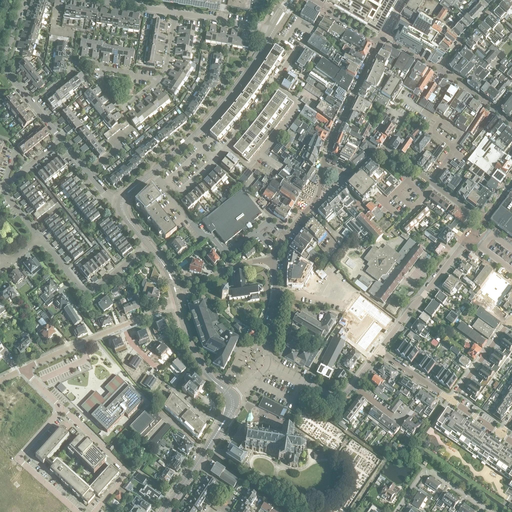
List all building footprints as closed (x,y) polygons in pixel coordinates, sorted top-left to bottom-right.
[(31,1),(30,4),(44,8),(46,3),(38,0),(37,2),(36,2),(35,2),(31,1)] [(262,9),(263,6),(263,0),(190,0),(193,0),(193,1),(200,2),(219,5),(220,0),(227,0),(227,3),(250,7),(250,6),(253,7),(253,5),(260,6),(259,8),(262,9)] [(334,0),(367,19),(366,20),(379,28),(380,26),(395,0),(334,0)] [(445,20),(448,17),(452,13),(449,11),(450,9),(448,8),(451,4),(447,0),(440,0),(439,2),(444,5),(437,14),(445,20)] [(481,9),(485,5),(478,0),(477,1),(475,0),(471,0),(473,1),(475,3),(481,9)] [(511,5),(506,0),(503,4),(510,11),(511,8),(511,5)] [(478,13),(481,9),(475,3),(473,1),(469,5),(478,13)] [(415,8),(406,2),(403,7),(415,14),(417,11),(414,10),(415,8)] [(318,8),(308,3),(300,17),(314,25),(319,15),(319,14),(320,13),(320,12),(320,10),(319,10),(318,9),(318,8)] [(474,17),(478,13),(469,5),(468,3),(466,5),(470,9),(468,11),(474,17)] [(34,11),(44,14),(46,9),(44,8),(30,4),(30,6),(34,8),(33,8),(35,9),(34,11)] [(507,15),(508,16),(511,20),(511,15),(511,14),(511,11),(510,11),(503,4),(500,7),(508,15),(507,15)] [(70,19),(72,6),(69,6),(68,8),(66,8),(65,16),(64,16),(64,18),(70,19)] [(96,23),(102,24),(104,8),(101,7),(100,15),(98,14),(97,21),(96,23)] [(412,18),(415,14),(403,7),(400,12),(402,14),(404,15),(405,14),(410,17),(412,18)] [(460,11),(470,21),(474,17),(467,10),(465,12),(461,9),(458,7),(457,8),(460,11)] [(507,15),(499,8),(494,13),(501,20),(502,19),(503,20),(504,18),(505,19),(508,16),(507,15)] [(401,14),(393,29),(396,31),(394,34),(415,48),(416,47),(431,57),(436,49),(439,44),(432,40),(436,34),(438,32),(438,31),(427,22),(430,17),(421,10),(420,10),(413,22),(401,14)] [(44,14),(34,11),(34,13),(32,12),(28,11),(27,14),(42,19),(44,14)] [(117,28),(123,29),(125,11),(122,11),(121,18),(119,18),(118,26),(117,26),(117,28)] [(470,21),(460,11),(457,13),(461,16),(459,18),(466,25),(470,21)] [(136,13),(133,12),(132,20),(130,20),(128,30),(134,31),(136,13)] [(33,21),(41,24),(43,19),(42,19),(27,14),(26,17),(30,18),(32,19),(31,21),(33,22),(33,21)] [(492,16),(488,20),(502,33),(503,31),(498,26),(500,24),(492,16)] [(329,35),(336,25),(324,18),(318,28),(329,35)] [(443,32),(444,32),(454,39),(457,35),(447,27),(446,29),(443,27),(442,27),(439,25),(441,21),(438,20),(436,19),(435,22),(434,22),(431,25),(440,31),(440,30),(443,32)] [(455,23),(453,21),(451,19),(450,20),(451,21),(462,30),(465,26),(458,19),(455,23)] [(152,20),(151,26),(168,29),(168,26),(161,24),(162,22),(152,20)] [(502,33),(488,20),(485,24),(493,31),(495,29),(500,35),(503,37),(504,35),(502,33)] [(25,25),(39,30),(39,29),(41,30),(43,25),(41,24),(33,21),(33,22),(33,24),(26,22),(25,25)] [(451,27),(459,33),(462,30),(451,21),(450,22),(451,23),(450,25),(452,26),(451,27)] [(484,24),(480,28),(491,38),(493,36),(491,34),(490,31),(490,30),(484,24)] [(39,30),(25,25),(24,28),(30,30),(30,32),(38,35),(38,34),(39,30)] [(336,25),(329,35),(340,42),(347,31),(336,25)] [(205,41),(211,42),(214,27),(211,26),(209,34),(207,33),(205,41)] [(480,28),(477,31),(486,40),(488,37),(492,41),(491,42),(495,45),(499,42),(500,43),(502,41),(498,37),(496,39),(494,37),(493,36),(491,38),(480,28)] [(227,45),(232,46),(235,30),(232,30),(231,37),(228,37),(227,45)] [(149,31),(148,36),(166,39),(166,36),(159,35),(160,33),(149,31)] [(360,50),(365,41),(347,31),(340,42),(350,49),(352,46),(360,50)] [(21,35),(36,40),(37,40),(39,35),(38,34),(38,35),(30,32),(29,34),(22,32),(21,35)] [(476,32),(473,36),(484,46),(486,45),(481,40),(483,38),(476,32)] [(442,39),(449,44),(453,40),(446,34),(442,39)] [(36,40),(21,35),(20,38),(27,40),(26,42),(34,45),(36,40)] [(318,39),(314,35),(313,35),(307,44),(326,57),(330,51),(332,47),(324,42),(318,39)] [(486,48),(484,46),(473,36),(473,37),(470,40),(476,45),(478,43),(483,48),(484,49),(486,48)] [(58,37),(57,43),(58,43),(57,48),(65,49),(66,47),(68,47),(69,45),(66,44),(63,44),(60,43),(61,37),(58,37)] [(449,44),(442,39),(439,43),(446,49),(449,44)] [(473,48),(474,47),(475,49),(478,51),(479,49),(469,40),(465,45),(471,51),(472,49),(473,48)] [(102,52),(103,45),(103,44),(103,41),(98,41),(97,43),(98,43),(95,59),(98,59),(100,51),(102,52)] [(365,41),(360,50),(367,54),(371,46),(371,45),(365,41)] [(34,45),(26,42),(26,44),(19,42),(18,45),(33,50),(34,45)] [(146,47),(149,48),(149,47),(164,50),(165,47),(158,46),(158,43),(147,42),(146,47)] [(431,57),(430,57),(435,60),(438,59),(444,51),(445,49),(439,44),(436,49),(431,57)] [(27,54),(30,55),(33,55),(34,50),(33,50),(18,45),(17,48),(24,50),(22,55),(22,57),(27,56),(27,54)] [(392,51),(392,49),(384,45),(381,51),(381,52),(390,56),(392,51)] [(362,64),(367,54),(360,50),(358,52),(353,49),(352,51),(345,46),(342,50),(347,53),(345,55),(362,64)] [(272,52),(283,59),(286,54),(275,47),(272,52)] [(453,71),(468,52),(463,47),(448,67),(453,71)] [(305,48),(302,54),(294,65),(298,68),(297,70),(301,72),(302,70),(304,72),(311,60),(313,60),(312,61),(316,66),(312,71),(326,79),(327,78),(347,92),(353,81),(328,63),(321,58),(318,57),(315,54),(305,48)] [(484,61),(486,63),(488,65),(497,57),(497,56),(501,53),(496,48),(495,49),(492,53),(488,57),(484,61)] [(391,57),(391,56),(393,50),(392,49),(392,51),(390,56),(381,52),(381,51),(377,57),(387,62),(390,57),(391,57)] [(487,56),(479,49),(478,51),(475,54),(483,61),(487,56)] [(391,57),(393,58),(397,60),(398,60),(398,59),(401,54),(393,50),(391,56),(391,57)] [(129,51),(127,66),(130,66),(131,59),(134,59),(135,51),(129,51)] [(354,79),(357,73),(359,69),(352,65),(347,63),(334,54),(330,51),(326,57),(330,60),(334,63),(343,71),(347,74),(354,79)] [(148,52),(148,53),(146,52),(145,57),(162,60),(163,57),(156,56),(156,54),(148,52)] [(176,52),(175,55),(183,56),(182,58),(186,59),(186,61),(189,62),(189,60),(190,60),(191,55),(176,52)] [(280,64),(283,59),(272,52),(269,57),(280,64)] [(468,52),(453,71),(460,75),(476,58),(468,52)] [(502,52),(501,53),(497,56),(502,61),(504,58),(507,56),(502,52)] [(396,72),(393,76),(398,79),(400,78),(411,59),(401,54),(398,60),(395,66),(393,70),(396,72)] [(359,69),(362,64),(345,55),(343,58),(353,64),(352,65),(359,69)] [(280,64),(269,57),(265,61),(277,69),(280,64)] [(386,72),(390,74),(394,67),(388,64),(389,64),(387,62),(377,57),(376,57),(374,62),(387,69),(386,72)] [(477,57),(473,61),(460,75),(469,82),(481,68),(484,71),(485,70),(488,66),(488,65),(486,63),(477,57)] [(398,60),(397,60),(393,58),(393,59),(390,65),(392,66),(393,65),(395,66),(398,60)] [(500,64),(502,66),(504,68),(509,62),(504,58),(500,64)] [(26,59),(25,60),(19,66),(20,67),(19,69),(21,71),(30,64),(26,59)] [(415,62),(411,59),(400,78),(403,80),(415,62)] [(178,61),(176,64),(189,72),(192,68),(188,65),(185,63),(184,65),(178,61)] [(274,73),(277,69),(265,61),(262,66),(274,73)] [(371,68),(364,83),(390,100),(393,103),(402,88),(400,86),(401,84),(392,78),(393,76),(386,72),(387,69),(374,62),(371,68)] [(25,74),(32,69),(34,67),(31,63),(30,64),(21,71),(23,74),(24,72),(25,74)] [(423,78),(428,70),(417,63),(411,72),(413,73),(409,79),(407,77),(407,78),(402,85),(414,92),(416,89),(423,78)] [(66,66),(65,66),(54,64),(53,70),(54,70),(53,72),(60,73),(60,71),(62,71),(63,68),(66,69),(66,66)] [(181,70),(179,72),(186,77),(189,72),(176,64),(174,66),(181,70)] [(262,66),(259,71),(270,78),(274,73),(262,66)] [(511,73),(508,71),(507,70),(504,68),(502,66),(499,70),(504,74),(505,72),(506,73),(508,74),(507,76),(511,80),(511,73)] [(482,82),(483,82),(490,73),(485,70),(484,71),(481,68),(469,82),(468,83),(468,85),(474,90),(475,89),(476,88),(479,85),(480,85),(482,82)] [(32,69),(25,74),(27,76),(25,77),(27,79),(36,73),(32,69)] [(172,70),(170,73),(183,81),(186,77),(179,72),(178,74),(172,70)] [(416,89),(421,91),(422,92),(424,89),(434,74),(428,70),(416,89)] [(259,71),(256,76),(267,83),(270,78),(259,71)] [(326,79),(312,71),(306,72),(307,76),(308,76),(309,77),(305,82),(307,84),(309,85),(312,87),(314,89),(317,90),(319,92),(323,95),(324,94),(341,106),(344,100),(343,99),(346,94),(332,85),(333,84),(326,79)] [(36,73),(27,79),(29,82),(31,81),(32,82),(39,77),(36,73)] [(77,73),(74,75),(81,83),(85,80),(80,73),(78,75),(77,73)] [(175,79),(174,82),(180,86),(183,81),(170,73),(168,75),(175,79)] [(288,78),(287,80),(295,86),(298,81),(296,80),(298,78),(290,73),(287,77),(288,78)] [(74,78),(71,80),(77,87),(81,83),(74,75),(72,77),(74,78)] [(209,76),(209,77),(207,83),(207,84),(213,88),(216,83),(218,84),(219,78),(210,77),(209,76)] [(267,83),(256,76),(253,80),(264,88),(267,83)] [(485,96),(490,100),(496,93),(505,82),(506,80),(501,76),(499,79),(485,96)] [(39,77),(32,82),(34,84),(32,85),(34,88),(42,81),(39,77)] [(480,92),(485,96),(499,79),(497,78),(494,82),(493,81),(490,85),(487,83),(486,84),(485,83),(485,84),(483,82),(482,82),(480,85),(479,85),(476,88),(475,89),(474,90),(479,94),(480,92)] [(166,79),(164,82),(177,90),(180,86),(174,82),(172,83),(166,79)] [(511,83),(507,79),(506,80),(505,82),(496,93),(490,100),(494,103),(496,103),(511,83)] [(68,80),(66,82),(73,90),(74,91),(78,88),(77,87),(71,80),(69,82),(68,80)] [(260,93),(264,88),(253,80),(249,85),(260,93)] [(284,82),(281,86),(289,91),(290,89),(292,90),(295,86),(287,80),(285,83),(284,82)] [(440,86),(442,88),(441,90),(442,90),(441,91),(443,93),(445,89),(448,91),(451,85),(444,80),(440,86)] [(46,86),(42,81),(34,88),(36,90),(38,89),(39,91),(46,86)] [(69,93),(73,90),(74,91),(73,90),(66,82),(64,84),(65,85),(63,87),(68,94),(69,93)] [(174,95),(177,90),(164,82),(162,84),(169,88),(168,91),(174,95)] [(205,83),(201,89),(208,94),(211,89),(212,90),(213,88),(207,84),(205,83)] [(384,109),(390,100),(364,83),(358,95),(365,99),(369,101),(368,102),(369,102),(368,103),(373,105),(374,103),(384,109)] [(437,93),(439,92),(440,90),(440,89),(438,88),(438,87),(432,83),(427,91),(422,99),(427,102),(428,100),(432,103),(436,96),(434,95),(436,92),(437,93)] [(257,97),(260,93),(249,85),(246,89),(257,97)] [(440,107),(446,107),(449,102),(450,101),(451,101),(458,90),(452,86),(445,98),(443,101),(439,106),(440,107)] [(70,94),(69,93),(68,94),(63,87),(61,89),(60,87),(58,88),(64,97),(65,97),(65,98),(70,94)] [(84,95),(87,99),(100,89),(98,87),(92,92),(90,90),(84,95)] [(61,101),(65,98),(65,97),(64,97),(58,88),(55,90),(57,92),(54,94),(55,95),(60,100),(61,101)] [(205,98),(208,94),(201,89),(199,88),(196,92),(198,93),(205,98)] [(87,99),(91,104),(97,99),(95,97),(102,92),(100,89),(87,99)] [(158,89),(156,91),(166,104),(170,100),(165,94),(163,95),(158,89)] [(257,97),(246,89),(243,94),(253,102),(257,97)] [(427,91),(424,89),(422,92),(415,103),(419,105),(422,99),(427,91)] [(158,99),(156,101),(161,107),(166,104),(156,91),(153,93),(158,99)] [(447,109),(442,116),(443,117),(448,120),(466,94),(461,91),(454,100),(454,101),(448,109),(447,109)] [(57,105),(61,101),(61,102),(62,102),(61,101),(60,100),(55,95),(53,96),(52,95),(50,92),(48,94),(57,105)] [(278,92),(274,97),(284,103),(286,100),(289,102),(287,106),(290,108),(294,103),(278,92)] [(198,93),(195,98),(202,103),(205,98),(198,93)] [(1,100),(3,102),(3,103),(6,107),(19,97),(17,94),(12,98),(11,96),(6,100),(4,97),(1,100)] [(47,105),(52,111),(53,113),(55,112),(53,110),(58,107),(57,105),(48,94),(46,96),(48,98),(49,100),(47,102),(49,104),(47,105)] [(250,107),(253,102),(243,94),(239,99),(250,107)] [(473,99),(466,94),(448,120),(454,125),(464,112),(463,111),(464,110),(473,99)] [(91,104),(94,108),(107,98),(105,96),(99,101),(97,99),(91,104)] [(150,96),(147,98),(157,110),(159,110),(160,109),(161,107),(156,101),(154,102),(150,96)] [(19,97),(6,107),(10,111),(18,105),(16,103),(21,99),(19,97)] [(274,97),(271,101),(280,108),(282,105),(285,108),(283,111),(287,113),(290,108),(287,106),(284,103),(274,97)] [(341,106),(328,97),(324,102),(334,108),(339,112),(341,106)] [(108,100),(107,98),(94,108),(98,112),(104,107),(102,105),(108,100)] [(150,106),(148,107),(153,114),(157,110),(147,98),(145,100),(150,106)] [(195,98),(192,103),(199,107),(202,103),(195,98)] [(366,119),(373,108),(356,98),(349,112),(355,115),(355,114),(360,116),(360,115),(366,119)] [(509,117),(510,118),(511,117),(511,116),(511,98),(503,110),(503,112),(506,115),(509,117)] [(236,103),(246,111),(250,107),(239,99),(236,103)] [(427,102),(422,99),(419,105),(425,109),(428,102),(427,102)] [(271,101),(267,106),(276,113),(279,110),(282,112),(280,116),(283,118),(287,113),(283,111),(280,109),(280,108),(271,101)] [(454,126),(464,132),(465,133),(476,115),(481,107),(473,101),(464,112),(470,117),(464,126),(457,121),(454,126)] [(18,105),(10,111),(13,115),(25,105),(23,103),(19,106),(18,105)] [(141,103),(139,105),(149,117),(153,114),(148,107),(146,109),(141,103)] [(192,103),(189,107),(196,112),(199,107),(192,103)] [(232,107),(243,116),(246,111),(236,103),(232,107)] [(334,108),(333,110),(332,111),(321,103),(319,106),(316,111),(322,116),(323,114),(324,115),(322,117),(333,124),(338,113),(339,112),(334,108)] [(105,109),(104,107),(98,112),(101,116),(113,106),(112,104),(105,109)] [(25,105),(13,115),(16,120),(25,113),(23,111),(28,108),(25,105)] [(141,113),(139,114),(144,121),(149,117),(139,105),(136,107),(141,113)] [(115,109),(113,106),(101,116),(104,121),(111,116),(109,114),(115,109)] [(267,106),(263,111),(273,118),(275,115),(278,117),(276,121),(279,123),(283,118),(280,116),(276,114),(276,113),(267,106)] [(318,114),(306,106),(299,115),(305,119),(310,122),(313,124),(314,124),(317,120),(315,118),(318,114)] [(436,112),(442,116),(447,109),(445,108),(446,107),(440,107),(439,106),(438,108),(437,108),(436,112)] [(185,113),(184,114),(189,119),(192,117),(193,116),(196,112),(189,107),(186,112),(185,113)] [(232,107),(228,112),(239,120),(243,116),(232,107)] [(63,120),(71,113),(68,109),(61,114),(63,116),(61,118),(63,120)] [(484,109),(480,115),(485,118),(486,119),(490,114),(484,109)] [(140,124),(144,121),(139,114),(137,116),(133,110),(130,111),(140,124)] [(25,113),(16,120),(20,124),(32,114),(30,111),(26,115),(25,113)] [(140,124),(130,111),(128,114),(133,120),(131,121),(137,129),(142,126),(140,124)] [(263,111),(260,116),(269,123),(271,120),(275,122),(272,125),(275,128),(279,123),(276,121),(273,118),(263,111)] [(106,126),(108,125),(120,115),(118,112),(112,117),(111,116),(104,121),(105,121),(103,122),(106,126)] [(228,112),(225,116),(235,125),(239,120),(228,112)] [(75,117),(71,113),(63,120),(65,122),(66,121),(68,123),(75,117)] [(352,122),(355,124),(360,116),(355,114),(355,115),(350,113),(345,122),(350,124),(352,122)] [(32,114),(20,124),(23,128),(31,121),(30,120),(34,116),(32,114)] [(322,117),(318,114),(315,118),(317,120),(325,125),(325,126),(326,127),(325,129),(329,132),(333,124),(322,117)] [(108,125),(111,129),(113,128),(115,126),(117,124),(118,124),(116,122),(122,117),(120,115),(108,125)] [(182,116),(177,119),(183,126),(187,122),(186,121),(188,120),(183,115),(182,116)] [(293,124),(299,128),(299,129),(306,133),(322,144),(327,134),(317,127),(316,128),(314,127),(313,128),(303,121),(305,119),(299,115),(293,124)] [(365,121),(365,120),(366,119),(360,115),(360,116),(355,124),(361,127),(365,121)] [(480,115),(476,121),(481,124),(485,118),(480,115)] [(235,125),(225,116),(221,121),(231,129),(235,125)] [(260,116),(256,121),(265,128),(268,125),(271,127),(268,130),(272,133),(275,128),(272,125),(269,123),(260,116)] [(485,137),(491,142),(503,125),(500,122),(492,116),(492,117),(488,122),(487,121),(482,130),(472,145),(473,146),(469,152),(472,154),(476,148),(477,149),(485,137)] [(68,126),(70,128),(78,122),(75,117),(68,123),(70,125),(68,126)] [(392,123),(389,122),(390,120),(386,117),(383,122),(387,125),(386,126),(387,126),(382,135),(387,138),(389,134),(391,134),(392,132),(391,131),(392,129),(393,129),(394,128),(393,128),(395,125),(392,123)] [(177,119),(173,122),(178,129),(183,126),(177,119)] [(231,129),(221,121),(217,125),(227,134),(231,129)] [(268,138),(272,133),(268,130),(265,128),(256,121),(252,125),(262,133),(264,130),(267,132),(265,135),(268,138)] [(477,130),(481,124),(476,121),(472,127),(477,130)] [(73,129),(75,131),(79,128),(81,130),(84,128),(78,122),(70,128),(71,131),(73,129)] [(168,125),(169,126),(174,132),(178,129),(173,122),(173,123),(172,122),(168,125)] [(367,124),(362,132),(360,135),(360,136),(364,139),(373,128),(367,124)] [(170,136),(174,132),(169,126),(168,125),(164,128),(165,129),(170,136)] [(217,125),(213,129),(224,138),(227,134),(217,125)] [(264,143),(268,138),(265,135),(261,133),(262,133),(252,125),(249,130),(258,138),(260,134),(263,137),(261,140),(264,143)] [(351,130),(343,125),(338,134),(339,135),(348,139),(350,135),(345,133),(346,133),(349,134),(349,132),(351,130)] [(503,125),(491,142),(495,145),(508,129),(503,125)] [(43,126),(38,130),(48,143),(51,140),(48,136),(49,135),(43,126)] [(78,136),(80,139),(88,132),(89,132),(89,131),(86,127),(85,127),(84,128),(81,130),(79,128),(75,131),(77,134),(78,133),(80,135),(78,136)] [(360,136),(360,135),(362,132),(353,127),(351,130),(360,135),(359,136),(360,136)] [(477,130),(472,127),(468,133),(470,134),(473,136),(477,130)] [(166,139),(170,136),(165,129),(164,128),(163,128),(161,129),(162,131),(160,133),(166,139)] [(420,131),(417,128),(411,135),(414,138),(420,131)] [(38,129),(33,133),(34,133),(41,142),(42,140),(46,145),(48,143),(38,130),(38,129)] [(224,138),(213,129),(209,133),(210,134),(219,143),(224,138)] [(320,149),(322,144),(305,134),(306,133),(299,129),(297,133),(303,137),(301,142),(310,146),(309,148),(312,149),(312,148),(317,151),(318,150),(319,149),(320,149)] [(511,144),(511,133),(508,129),(495,145),(505,153),(511,144)] [(260,147),(264,143),(261,140),(258,138),(249,130),(245,135),(254,142),(257,139),(259,142),(257,145),(260,147)] [(161,143),(166,139),(160,133),(159,131),(157,133),(158,134),(156,136),(161,143)] [(369,143),(378,148),(379,146),(381,147),(386,139),(382,136),(375,131),(374,134),(375,135),(372,140),(370,139),(369,140),(371,140),(369,143)] [(388,146),(395,151),(400,145),(401,146),(404,142),(401,140),(403,136),(399,133),(401,132),(399,131),(396,136),(388,146)] [(83,139),(85,141),(92,136),(89,132),(88,132),(80,139),(82,141),(83,139)] [(411,145),(413,146),(412,148),(420,154),(431,140),(423,133),(423,134),(421,132),(417,136),(419,138),(417,141),(414,139),(415,139),(414,139),(410,142),(412,144),(411,145)] [(30,137),(40,149),(43,147),(39,143),(41,142),(34,133),(30,137)] [(470,134),(468,133),(460,145),(462,147),(470,134)] [(260,147),(257,145),(254,142),(245,135),(241,139),(250,147),(252,144),(255,146),(253,149),(256,152),(260,147)] [(339,135),(335,145),(340,147),(341,145),(341,146),(342,144),(344,145),(345,146),(348,139),(339,135)] [(85,145),(87,147),(95,140),(92,136),(85,141),(87,143),(85,145)] [(404,155),(411,145),(412,144),(410,142),(414,139),(410,136),(406,141),(407,142),(399,153),(404,155)] [(26,140),(32,148),(34,147),(38,151),(40,149),(30,137),(26,140)] [(501,185),(504,182),(506,179),(494,170),(498,165),(499,166),(503,160),(505,162),(509,157),(505,153),(495,145),(491,142),(485,137),(477,149),(474,153),(473,154),(472,156),(467,162),(473,166),(480,171),(485,175),(491,179),(501,186),(501,185)] [(152,139),(148,142),(153,149),(157,145),(152,139)] [(241,139),(237,144),(246,152),(249,149),(251,151),(249,154),(252,157),(256,152),(253,149),(250,147),(241,139)] [(284,139),(280,144),(285,148),(289,143),(288,142),(286,141),(287,140),(285,140),(284,139)] [(22,144),(32,156),(34,154),(31,150),(32,148),(26,140),(22,144)] [(90,148),(92,150),(99,144),(95,140),(87,147),(89,149),(90,148)] [(377,150),(367,141),(366,140),(364,140),(362,144),(360,148),(359,148),(364,152),(367,148),(372,152),(371,153),(372,154),(373,153),(373,154),(377,150)] [(339,158),(344,160),(346,156),(347,156),(355,141),(353,141),(351,143),(348,142),(343,152),(342,151),(339,158)] [(357,142),(355,141),(347,156),(346,156),(344,160),(348,162),(355,155),(355,154),(358,147),(355,145),(357,142)] [(148,142),(144,146),(149,152),(153,149),(148,142)] [(32,156),(22,144),(17,147),(24,155),(26,154),(29,158),(32,156)] [(92,153),(93,155),(102,148),(99,144),(92,150),(94,152),(92,153)] [(237,144),(233,148),(233,149),(242,156),(245,153),(247,156),(245,159),(248,162),(252,157),(249,154),(246,152),(237,144)] [(338,157),(342,149),(344,145),(342,144),(341,146),(341,145),(340,147),(335,145),(331,154),(330,157),(337,160),(338,157)] [(145,156),(149,152),(144,146),(143,145),(139,148),(139,149),(140,149),(145,156)] [(301,152),(305,154),(315,160),(316,161),(318,154),(317,154),(317,151),(312,148),(312,149),(309,148),(305,145),(301,152)] [(106,153),(102,148),(93,155),(95,158),(97,156),(99,158),(106,153)] [(355,155),(348,162),(355,167),(366,157),(363,153),(364,152),(359,148),(357,151),(358,153),(360,152),(362,153),(357,157),(355,155)] [(135,153),(137,155),(140,159),(145,156),(140,149),(139,149),(135,153)] [(299,158),(302,160),(304,161),(313,166),(313,165),(314,166),(315,164),(314,163),(315,160),(305,154),(301,152),(301,153),(302,153),(299,158)] [(426,153),(417,165),(426,172),(427,171),(428,172),(437,160),(436,160),(432,156),(430,155),(426,153)] [(240,162),(229,154),(225,159),(235,168),(240,162)] [(141,164),(142,166),(143,167),(145,165),(140,159),(137,155),(132,158),(133,159),(139,166),(141,164)] [(300,169),(296,166),(294,165),(293,165),(290,163),(293,158),(289,155),(283,164),(285,164),(292,170),(294,171),(308,180),(309,181),(314,171),(311,169),(313,166),(304,161),(303,164),(300,169)] [(57,160),(64,169),(68,166),(61,157),(57,160)] [(137,167),(139,166),(133,159),(132,158),(128,162),(129,163),(129,162),(136,171),(138,169),(137,167)] [(230,173),(235,168),(225,159),(220,165),(230,173)] [(64,169),(57,160),(53,163),(60,172),(64,169)] [(494,170),(506,179),(504,176),(505,176),(508,172),(511,167),(505,162),(503,160),(499,166),(498,165),(494,170)] [(124,165),(124,166),(125,166),(130,173),(132,171),(134,173),(136,171),(129,162),(129,163),(125,166),(124,165)] [(50,166),(56,175),(60,172),(53,163),(50,166)] [(370,163),(361,172),(369,180),(372,182),(373,184),(382,192),(383,194),(387,197),(395,189),(400,184),(396,181),(391,176),(386,181),(391,186),(385,192),(371,178),(376,173),(380,177),(383,174),(379,170),(378,171),(370,163)] [(128,174),(130,173),(125,166),(124,166),(124,165),(119,169),(120,169),(127,178),(130,176),(128,174)] [(46,169),(53,178),(56,175),(50,166),(46,169)] [(480,171),(473,166),(468,173),(475,178),(471,183),(471,184),(476,188),(479,184),(481,182),(480,181),(482,178),(485,175),(480,171)] [(222,182),(223,184),(228,178),(217,168),(212,173),(222,182)] [(42,172),(49,181),(53,178),(46,169),(42,172)] [(124,178),(125,180),(126,180),(128,179),(127,178),(120,169),(119,169),(115,172),(116,173),(122,179),(124,178)] [(248,169),(243,175),(248,179),(253,174),(248,169)] [(265,176),(256,170),(254,173),(263,180),(265,176)] [(302,192),(305,186),(293,177),(289,174),(283,170),(281,173),(278,177),(292,187),(293,186),(302,192)] [(305,186),(308,180),(294,171),(292,170),(289,174),(293,177),(305,186)] [(448,176),(449,175),(444,170),(437,180),(442,184),(448,176)] [(38,175),(45,184),(49,181),(42,172),(38,175)] [(369,180),(361,172),(358,175),(357,175),(355,177),(355,176),(354,177),(345,186),(344,187),(361,203),(371,193),(371,192),(375,188),(372,185),(373,184),(372,182),(369,180)] [(112,175),(111,175),(112,176),(120,185),(122,184),(120,181),(122,179),(116,173),(112,176),(112,175)] [(212,173),(207,178),(217,187),(222,182),(212,173)] [(448,176),(442,184),(447,188),(455,178),(450,174),(449,175),(448,176)] [(112,176),(111,175),(105,180),(108,185),(111,183),(113,186),(115,184),(117,187),(120,185),(112,176)] [(244,185),(248,179),(243,175),(238,180),(244,185)] [(501,186),(491,179),(485,175),(482,178),(498,190),(501,186)] [(276,176),(272,181),(298,199),(301,193),(292,187),(276,176)] [(259,192),(263,195),(269,187),(273,190),(277,193),(294,205),(298,199),(272,181),(266,177),(261,183),(264,185),(259,192)] [(455,177),(447,188),(453,193),(461,182),(455,177)] [(212,192),(217,187),(207,178),(202,183),(212,192)] [(486,189),(487,188),(495,194),(498,190),(482,178),(480,181),(481,182),(479,184),(485,189),(486,189)] [(72,183),(71,181),(72,181),(70,179),(60,187),(63,190),(64,190),(72,183)] [(262,181),(259,179),(254,185),(260,189),(263,185),(260,183),(262,181)] [(467,180),(456,195),(465,202),(472,193),(476,188),(471,184),(471,183),(467,180)] [(22,193),(30,187),(27,182),(19,189),(22,193)] [(76,187),(72,183),(64,190),(67,194),(76,187)] [(201,184),(196,189),(203,196),(208,191),(201,184)] [(486,195),(489,192),(486,189),(485,189),(479,184),(476,188),(472,193),(465,202),(475,210),(477,210),(481,205),(479,203),(484,196),(485,197),(486,195)] [(177,230),(171,224),(160,209),(159,210),(155,205),(162,199),(151,186),(152,188),(147,193),(146,192),(135,201),(165,239),(177,230)] [(30,187),(22,193),(25,197),(33,190),(30,187)] [(67,194),(70,198),(79,191),(76,187),(67,194)] [(262,196),(266,199),(273,190),(269,187),(263,195),(262,196)] [(355,201),(343,188),(338,193),(344,198),(350,206),(351,205),(355,201)] [(196,189),(191,193),(198,201),(203,196),(196,189)] [(262,214),(246,194),(242,189),(202,221),(211,234),(215,231),(225,244),(242,230),(245,233),(256,224),(254,221),(262,214)] [(33,190),(25,197),(28,201),(36,194),(33,190)] [(272,199),(273,198),(277,193),(273,190),(266,199),(270,202),(272,199)] [(70,198),(73,201),(82,194),(79,191),(70,198)] [(481,205),(477,210),(479,212),(481,211),(493,195),(489,192),(486,195),(485,197),(484,196),(479,203),(481,205)] [(191,193),(186,198),(193,205),(198,201),(191,193)] [(274,205),(277,207),(279,204),(286,209),(287,208),(291,210),(294,205),(277,193),(273,198),(275,200),(272,204),(274,205)] [(350,206),(344,198),(338,193),(334,197),(341,205),(344,208),(352,217),(354,219),(355,220),(360,216),(359,215),(355,211),(355,210),(351,205),(350,206)] [(434,203),(439,196),(434,193),(429,199),(434,203)] [(36,194),(28,201),(31,205),(39,198),(36,194)] [(73,201),(76,205),(85,198),(82,194),(73,201)] [(439,196),(434,203),(438,206),(443,199),(439,196)] [(343,214),(340,211),(344,208),(341,205),(334,197),(326,204),(332,211),(337,216),(338,218),(343,214)] [(39,198),(31,205),(34,208),(42,202),(42,201),(39,198)] [(76,205),(79,209),(88,202),(85,198),(76,205)] [(186,198),(181,202),(188,210),(193,205),(186,198)] [(511,200),(509,198),(491,221),(511,237),(511,200)] [(443,199),(438,206),(442,209),(447,202),(443,199)] [(45,206),(47,204),(44,200),(42,201),(42,202),(34,208),(37,212),(38,211),(40,210),(42,208),(45,206)] [(79,209),(82,213),(91,206),(88,202),(79,209)] [(364,237),(368,234),(376,242),(383,235),(377,229),(376,229),(370,222),(374,218),(377,221),(384,214),(377,208),(371,202),(369,204),(367,207),(366,207),(370,212),(365,217),(362,214),(360,216),(355,220),(354,219),(352,217),(344,224),(346,226),(345,226),(356,237),(360,233),(364,237)] [(447,202),(442,209),(446,212),(451,205),(447,202)] [(279,209),(278,210),(279,211),(288,216),(291,210),(287,208),(286,209),(279,204),(277,207),(280,209),(280,210),(279,209)] [(335,217),(337,216),(332,211),(326,204),(318,212),(328,223),(334,216),(335,217)] [(285,221),(288,216),(279,211),(278,210),(275,207),(272,205),(268,209),(271,211),(272,210),(273,209),(275,211),(273,214),(277,217),(285,221)] [(82,213),(85,216),(94,209),(91,206),(82,213)] [(425,217),(429,213),(423,207),(419,211),(425,217)] [(459,211),(454,207),(445,219),(447,221),(449,218),(450,217),(452,219),(454,217),(453,217),(459,211)] [(85,216),(88,220),(96,213),(94,209),(85,216)] [(419,211),(416,214),(422,220),(425,217),(419,211)] [(463,214),(459,211),(453,217),(454,217),(456,219),(452,224),(454,226),(463,214)] [(94,221),(96,224),(102,219),(96,213),(88,220),(91,224),(94,221)] [(416,214),(412,218),(418,224),(422,220),(416,214)] [(468,218),(463,214),(454,226),(456,227),(458,224),(461,226),(468,218)] [(53,216),(44,223),(47,227),(56,220),(53,216)] [(412,218),(408,221),(414,227),(418,224),(412,218)] [(96,224),(98,226),(97,227),(99,229),(100,228),(101,230),(110,223),(107,219),(103,222),(102,219),(96,224)] [(56,220),(47,227),(50,231),(59,224),(56,220)] [(316,243),(318,245),(326,235),(312,220),(303,231),(308,234),(313,240),(316,243)] [(408,221),(405,225),(411,231),(414,227),(408,221)] [(420,225),(423,228),(422,228),(424,230),(427,228),(426,228),(428,227),(423,222),(420,225)] [(442,234),(450,240),(451,240),(453,238),(452,238),(454,235),(450,233),(452,231),(448,228),(448,229),(442,225),(439,222),(432,226),(434,228),(439,225),(441,227),(440,228),(444,230),(442,234)] [(104,234),(113,227),(110,223),(101,230),(99,232),(102,235),(104,234)] [(53,234),(62,228),(59,224),(50,231),(53,234)] [(407,234),(411,231),(405,225),(401,228),(407,234)] [(104,234),(107,237),(116,231),(113,227),(104,234)] [(62,228),(53,234),(56,238),(65,231),(62,228)] [(431,237),(436,241),(438,239),(446,245),(448,243),(449,244),(450,241),(450,240),(442,234),(439,236),(437,235),(435,235),(428,230),(425,232),(430,236),(431,237)] [(65,231),(56,238),(59,242),(68,235),(65,231)] [(105,239),(108,243),(119,234),(120,234),(118,232),(117,232),(116,231),(107,237),(105,239)] [(299,237),(309,244),(313,247),(316,243),(313,240),(308,234),(303,231),(299,237)] [(108,243),(111,246),(122,238),(119,234),(108,243)] [(71,239),(68,235),(59,242),(62,246),(71,239)] [(172,245),(171,246),(174,250),(184,242),(184,241),(182,242),(178,236),(170,243),(172,245)] [(114,250),(116,249),(125,242),(122,238),(111,246),(114,250)] [(309,246),(298,238),(294,244),(305,252),(304,252),(314,261),(319,257),(309,246)] [(74,243),(71,239),(62,246),(65,249),(74,243)] [(368,293),(384,304),(422,253),(416,249),(418,247),(409,240),(398,255),(386,246),(382,251),(379,251),(373,248),(364,260),(369,263),(370,267),(366,272),(378,282),(381,278),(386,282),(383,286),(378,283),(376,283),(368,293)] [(116,249),(119,252),(128,246),(125,242),(116,249)] [(185,243),(184,242),(174,250),(177,254),(179,254),(181,256),(188,250),(184,244),(185,243)] [(77,246),(74,243),(65,249),(68,253),(77,246)] [(301,257),(304,252),(305,252),(294,244),(290,249),(301,257)] [(439,255),(443,250),(436,244),(433,248),(434,248),(432,251),(437,255),(436,256),(438,257),(439,255)] [(68,253),(71,257),(80,250),(77,246),(68,253)] [(119,252),(123,256),(124,259),(134,251),(130,247),(129,247),(128,246),(119,252)] [(247,259),(257,251),(253,246),(245,254),(244,253),(243,254),(247,259)] [(71,257),(74,261),(83,254),(80,250),(71,257)] [(200,255),(195,250),(192,253),(197,258),(200,255)] [(217,262),(219,260),(214,255),(215,253),(212,250),(209,253),(208,253),(206,254),(206,256),(214,265),(215,266),(217,264),(217,262)] [(104,252),(100,256),(107,264),(111,261),(104,252)] [(468,256),(470,257),(468,259),(473,262),(471,264),(473,265),(471,268),(472,269),(477,272),(478,270),(479,269),(480,268),(479,267),(475,264),(479,259),(472,254),(470,253),(468,256)] [(287,264),(290,265),(297,267),(298,268),(300,265),(296,264),(297,257),(293,256),(294,255),(290,254),(288,257),(287,264)] [(103,267),(107,264),(100,256),(96,259),(103,267)] [(96,259),(92,262),(99,270),(103,267),(96,259)] [(306,261),(304,264),(310,268),(314,261),(312,259),(309,263),(306,261)] [(24,264),(24,265),(31,273),(35,270),(36,272),(42,268),(36,260),(32,263),(29,260),(28,261),(27,262),(26,261),(24,263),(24,264)] [(201,270),(203,263),(193,260),(191,268),(189,272),(200,275),(201,271),(201,270)] [(92,262),(88,265),(95,273),(99,270),(92,262)] [(303,280),(310,268),(304,264),(301,263),(300,265),(298,268),(297,267),(290,265),(289,271),(288,285),(293,286),(293,287),(299,287),(299,286),(302,286),(305,280),(303,280)] [(460,269),(458,272),(465,277),(466,275),(466,276),(467,275),(470,271),(472,272),(476,274),(476,275),(477,272),(472,269),(464,263),(459,268),(460,269)] [(88,265),(85,268),(92,276),(95,273),(88,265)] [(477,272),(476,275),(476,276),(472,282),(477,286),(476,286),(481,290),(494,272),(493,272),(494,272),(487,267),(482,273),(478,270),(477,272)] [(85,268),(81,271),(80,272),(87,281),(90,279),(90,278),(92,276),(85,268)] [(24,279),(27,277),(24,272),(21,274),(17,270),(9,276),(16,285),(24,278),(24,279)] [(460,279),(463,281),(466,277),(465,277),(458,272),(457,271),(453,276),(459,280),(460,279)] [(511,288),(511,285),(494,272),(481,290),(479,293),(481,294),(480,296),(484,298),(486,295),(488,297),(487,298),(494,304),(493,305),(497,308),(502,302),(511,288)] [(249,287),(249,286),(246,286),(245,284),(246,284),(245,283),(245,280),(245,279),(244,277),(246,276),(245,274),(244,274),(244,273),(243,273),(235,274),(234,274),(234,275),(233,276),(233,278),(234,278),(235,281),(234,281),(235,281),(235,284),(235,285),(236,287),(233,288),(233,287),(232,287),(232,288),(229,288),(229,287),(228,287),(228,290),(227,290),(227,291),(221,292),(221,291),(221,292),(220,292),(221,292),(221,298),(222,299),(222,298),(228,297),(228,298),(229,298),(230,300),(234,299),(234,300),(235,300),(234,299),(238,299),(238,300),(239,299),(242,298),(242,299),(243,299),(242,298),(246,298),(247,298),(247,297),(248,301),(250,301),(257,300),(259,300),(258,295),(259,295),(262,292),(262,293),(263,292),(262,292),(261,288),(262,287),(261,287),(257,286),(257,285),(256,285),(256,286),(253,287),(253,286),(252,286),(252,287),(249,287)] [(152,283),(158,280),(155,274),(149,277),(152,283)] [(372,283),(362,276),(359,281),(368,288),(372,283)] [(466,277),(463,281),(471,287),(470,288),(473,290),(476,286),(477,286),(472,282),(466,277)] [(368,288),(359,281),(358,281),(355,278),(351,283),(364,293),(368,288)] [(452,278),(447,284),(455,289),(459,284),(452,278)] [(40,297),(45,303),(54,296),(51,293),(56,289),(50,281),(48,279),(46,281),(47,283),(42,288),(45,291),(44,292),(44,294),(40,297)] [(443,289),(451,295),(452,296),(454,295),(455,295),(458,291),(455,289),(447,284),(443,289)] [(11,299),(16,296),(17,298),(20,296),(13,287),(11,290),(7,285),(0,290),(0,292),(5,300),(9,296),(11,299)] [(148,288),(148,289),(146,294),(149,295),(148,295),(147,300),(157,303),(158,299),(158,298),(159,293),(157,293),(158,291),(155,290),(156,288),(155,288),(156,286),(150,285),(149,285),(148,288)] [(511,288),(502,302),(506,306),(504,309),(507,311),(510,308),(511,309),(511,308),(511,288)] [(449,304),(451,301),(440,293),(435,299),(443,306),(446,302),(449,304)] [(54,296),(45,303),(48,306),(54,301),(60,309),(68,303),(61,295),(56,299),(54,296)] [(110,310),(110,308),(109,308),(112,305),(104,295),(99,299),(101,302),(98,305),(100,307),(104,312),(107,310),(109,311),(110,310)] [(127,300),(128,302),(132,311),(139,308),(137,302),(140,301),(138,295),(132,298),(127,300)] [(391,320),(373,306),(360,295),(344,316),(357,326),(367,313),(385,327),(391,320)] [(119,312),(123,310),(125,314),(132,311),(128,302),(123,304),(122,301),(116,303),(119,312)] [(198,336),(199,336),(203,349),(218,356),(214,365),(223,369),(232,351),(236,353),(238,349),(234,347),(238,339),(228,334),(221,325),(219,326),(214,311),(210,313),(208,309),(205,310),(202,302),(189,307),(197,331),(196,331),(198,336)] [(433,302),(429,307),(437,313),(441,308),(433,302)] [(472,328),(489,340),(501,324),(485,312),(485,311),(472,302),(470,304),(479,311),(475,316),(479,319),(472,328)] [(386,309),(392,315),(397,310),(390,304),(386,309)] [(462,306),(456,315),(458,318),(465,309),(462,306)] [(64,310),(74,326),(80,322),(70,307),(64,310)] [(432,318),(437,313),(429,307),(425,313),(432,318)] [(335,319),(337,316),(332,313),(330,316),(329,315),(329,316),(327,314),(321,324),(301,312),(299,315),(297,314),(293,321),(321,338),(322,335),(325,337),(328,333),(336,320),(335,319)] [(455,323),(459,318),(458,318),(456,315),(455,315),(452,313),(446,320),(453,325),(455,322),(455,323)] [(426,325),(430,320),(424,314),(420,320),(426,325)] [(101,325),(102,327),(111,324),(109,318),(105,319),(104,316),(97,319),(100,325),(101,325)] [(49,325),(47,327),(46,325),(47,325),(42,319),(39,322),(43,327),(44,327),(46,328),(39,334),(46,341),(55,333),(51,328),(51,327),(49,325)] [(158,333),(158,332),(167,329),(165,323),(164,320),(162,321),(162,322),(155,325),(156,328),(152,329),(155,335),(158,333)] [(415,325),(429,336),(429,335),(429,334),(430,333),(425,329),(427,327),(419,321),(415,325)] [(365,350),(382,328),(374,322),(357,344),(365,350)] [(233,326),(238,331),(242,327),(237,323),(233,326)] [(487,342),(462,323),(457,330),(483,348),(487,342)] [(77,338),(87,333),(83,325),(73,330),(75,334),(74,335),(75,337),(77,337),(77,338)] [(429,336),(415,325),(412,330),(420,336),(421,334),(426,338),(427,336),(428,337),(429,336)] [(139,334),(136,335),(139,342),(138,343),(139,346),(150,342),(148,339),(149,339),(145,331),(142,332),(139,333),(139,334)] [(246,337),(254,340),(257,333),(252,331),(251,332),(248,331),(246,337)] [(20,354),(31,344),(27,340),(30,337),(25,332),(20,336),(23,340),(15,347),(20,354)] [(407,337),(412,341),(414,338),(416,335),(411,332),(407,337)] [(290,348),(285,358),(299,365),(301,360),(306,362),(311,353),(297,346),(299,341),(290,336),(285,346),(290,348)] [(317,375),(329,381),(335,369),(332,368),(345,344),(333,338),(321,361),(322,362),(320,365),(321,366),(317,375)] [(125,346),(124,347),(122,342),(122,341),(121,339),(118,340),(119,340),(111,343),(114,351),(115,351),(116,354),(127,350),(125,346)] [(438,343),(436,341),(434,340),(431,344),(435,348),(439,343),(438,343)] [(504,341),(501,345),(502,345),(501,346),(506,349),(504,352),(510,356),(511,352),(511,345),(505,341),(504,341)] [(161,358),(166,352),(167,352),(168,350),(167,348),(166,349),(162,345),(159,342),(151,350),(154,353),(155,352),(161,358)] [(395,352),(401,356),(408,345),(403,342),(399,346),(398,345),(396,347),(398,349),(395,352)] [(401,356),(406,359),(415,347),(413,349),(408,345),(401,356)] [(472,350),(478,355),(481,350),(475,345),(472,350)] [(414,359),(417,361),(422,355),(419,353),(420,351),(415,347),(406,359),(411,363),(414,359)] [(357,361),(350,356),(347,353),(347,352),(344,350),(342,353),(345,355),(348,357),(348,358),(347,361),(353,366),(357,361)] [(350,356),(357,361),(361,356),(353,350),(351,352),(352,353),(350,356)] [(478,355),(472,350),(468,355),(474,360),(478,355)] [(494,355),(494,356),(504,364),(510,356),(504,352),(502,355),(497,351),(497,352),(496,351),(493,355),(494,355)] [(417,367),(423,371),(432,359),(423,353),(422,355),(417,361),(420,363),(417,367)] [(460,354),(458,357),(459,357),(462,360),(460,363),(466,368),(467,368),(468,368),(470,366),(469,365),(471,363),(470,363),(464,358),(464,357),(461,355),(460,354)] [(142,361),(135,356),(134,357),(131,355),(127,361),(130,363),(129,364),(128,365),(136,370),(142,361)] [(494,356),(493,357),(492,356),(490,360),(490,361),(495,365),(493,367),(498,371),(504,364),(494,356)] [(185,369),(187,367),(185,365),(186,364),(181,359),(178,362),(176,360),(172,364),(177,369),(174,372),(178,376),(180,373),(181,374),(185,369)] [(431,371),(434,373),(440,365),(437,363),(432,359),(423,371),(428,375),(431,371)] [(353,366),(347,361),(345,363),(343,362),(341,365),(349,371),(353,366)] [(434,379),(439,383),(447,372),(441,368),(441,369),(438,367),(440,365),(434,373),(437,375),(434,379)] [(388,376),(388,377),(389,376),(388,375),(389,374),(386,372),(388,369),(384,366),(379,372),(381,373),(380,375),(383,377),(381,378),(384,381),(385,379),(386,379),(388,376)] [(486,366),(485,367),(482,370),(483,371),(482,372),(492,379),(498,371),(493,367),(491,370),(486,366)] [(389,376),(388,377),(392,379),(389,383),(391,385),(394,380),(396,377),(395,376),(396,374),(388,369),(386,372),(389,374),(388,375),(389,376)] [(340,382),(346,375),(343,373),(344,372),(342,370),(335,378),(340,382)] [(439,383),(445,386),(452,376),(447,372),(439,383)] [(487,387),(492,379),(482,372),(481,372),(478,375),(479,376),(479,377),(483,380),(481,383),(487,387)] [(146,389),(147,388),(151,390),(157,381),(149,376),(149,377),(146,375),(139,384),(146,389)] [(144,402),(117,376),(104,389),(109,394),(103,399),(96,392),(81,407),(107,433),(125,415),(128,418),(144,402)] [(169,383),(173,386),(174,387),(180,381),(175,376),(169,383)] [(186,393),(187,392),(194,398),(197,394),(202,389),(205,385),(194,376),(191,379),(189,378),(189,377),(189,378),(186,378),(186,377),(185,378),(186,378),(184,380),(183,380),(184,380),(184,383),(184,384),(185,383),(186,385),(181,390),(186,393)] [(452,376),(445,386),(450,390),(457,380),(452,376)] [(383,391),(385,388),(393,394),(395,391),(384,382),(384,383),(377,377),(372,382),(378,387),(378,388),(383,391)] [(403,395),(410,384),(403,379),(401,381),(400,381),(398,384),(404,388),(400,393),(403,395)] [(169,390),(171,386),(163,381),(161,384),(169,390)] [(481,394),(487,387),(481,383),(480,385),(475,382),(474,383),(473,382),(471,386),(471,387),(481,394)] [(16,383),(12,387),(19,396),(24,393),(24,394),(27,392),(23,387),(21,389),(16,383)] [(57,387),(62,392),(66,388),(61,383),(57,387)] [(410,384),(403,395),(405,396),(409,391),(414,395),(416,392),(415,391),(417,389),(410,384)] [(12,387),(7,391),(14,400),(19,396),(12,387)] [(468,391),(467,392),(472,396),(470,398),(475,402),(481,394),(471,387),(470,388),(470,387),(467,391),(468,391)] [(383,391),(378,388),(374,393),(386,402),(389,399),(383,394),(384,392),(383,391)] [(7,391),(2,395),(7,401),(5,403),(8,407),(11,405),(10,404),(14,400),(7,391)] [(421,402),(426,395),(420,391),(415,399),(417,400),(418,399),(421,402)] [(503,395),(503,396),(511,402),(511,395),(505,391),(506,392),(503,395)] [(190,411),(178,399),(177,399),(177,398),(176,397),(175,397),(175,396),(174,396),(172,394),(170,396),(169,397),(169,398),(168,398),(168,399),(168,400),(164,407),(179,422),(190,411)] [(426,405),(431,398),(426,395),(421,402),(426,405)] [(510,408),(511,405),(511,403),(511,402),(503,396),(505,398),(502,401),(501,401),(510,408)] [(356,402),(363,407),(367,402),(360,397),(356,402)] [(281,419),(282,419),(283,420),(288,410),(287,409),(287,408),(286,408),(286,407),(285,407),(284,407),(283,408),(264,398),(262,401),(263,402),(262,405),(260,404),(259,407),(278,417),(278,418),(278,419),(279,419),(279,420),(280,420),(281,420),(281,419)] [(431,398),(426,405),(429,407),(425,413),(430,417),(435,408),(432,406),(436,402),(431,398)] [(0,401),(0,411),(1,412),(5,408),(6,409),(8,407),(5,403),(3,404),(0,401)] [(507,412),(509,410),(510,408),(501,401),(498,405),(497,405),(507,412)] [(363,407),(356,402),(352,407),(359,412),(361,410),(362,411),(364,408),(363,407)] [(44,403),(40,407),(48,415),(52,410),(44,403)] [(505,417),(506,415),(506,414),(507,412),(497,405),(494,409),(505,417)] [(40,407),(36,412),(45,419),(48,415),(40,407)] [(359,412),(352,407),(349,412),(355,417),(359,412)] [(130,428),(139,437),(142,440),(162,420),(158,416),(159,416),(155,412),(154,412),(151,409),(146,414),(145,413),(130,428)] [(373,421),(380,413),(374,409),(368,417),(373,421)] [(492,415),(501,422),(502,421),(502,422),(504,420),(503,419),(505,417),(494,409),(494,410),(495,410),(492,415)] [(424,444),(504,499),(510,491),(511,487),(511,454),(448,410),(424,444)] [(202,423),(190,411),(179,422),(197,439),(199,436),(200,436),(201,435),(201,434),(202,433),(202,432),(206,426),(205,426),(205,425),(204,424),(203,423),(202,423)] [(36,412),(33,416),(41,423),(45,419),(36,412)] [(355,417),(349,412),(344,418),(343,420),(348,424),(349,422),(352,425),(357,419),(355,417)] [(378,426),(385,417),(380,413),(373,421),(373,422),(378,426)] [(33,416),(29,420),(37,428),(41,423),(33,416)] [(383,430),(390,421),(385,417),(378,426),(383,430)] [(406,433),(412,425),(410,423),(413,419),(410,417),(401,429),(406,433)] [(29,420),(25,424),(33,432),(37,428),(29,420)] [(388,433),(395,425),(390,421),(383,430),(388,434),(388,433)] [(412,425),(406,433),(408,435),(406,437),(410,439),(411,437),(411,438),(413,436),(421,425),(419,423),(415,428),(412,425)] [(25,424),(21,429),(29,436),(30,436),(33,432),(25,424)] [(288,461),(288,465),(297,467),(298,458),(298,457),(299,458),(300,457),(299,457),(300,456),(301,456),(300,455),(301,454),(302,454),(302,453),(301,453),(301,452),(302,451),(303,452),(304,451),(303,450),(304,449),(305,450),(306,449),(305,448),(305,446),(306,446),(306,445),(305,445),(304,443),(304,442),(303,442),(302,441),(303,440),(304,441),(304,440),(303,439),(303,438),(304,438),(304,437),(303,437),(302,437),(303,436),(302,435),(302,436),(299,435),(298,435),(296,435),(296,433),(297,432),(297,431),(296,432),(294,430),(295,429),(294,430),(292,429),(293,428),(290,428),(290,427),(287,427),(286,428),(283,427),(283,428),(282,428),(281,429),(283,429),(282,433),(278,433),(278,432),(277,432),(277,433),(275,432),(274,431),(274,432),(272,432),(272,431),(271,431),(270,432),(268,431),(267,431),(264,431),(265,430),(263,430),(263,431),(261,431),(261,430),(260,430),(258,430),(258,429),(257,429),(257,430),(254,430),(255,428),(256,427),(255,426),(255,427),(254,426),(255,425),(254,425),(254,426),(253,425),(252,425),(252,426),(251,426),(250,426),(250,427),(250,428),(246,428),(244,431),(245,435),(246,435),(246,436),(245,441),(246,441),(246,442),(244,442),(243,442),(242,443),(241,443),(242,444),(241,445),(240,445),(240,446),(241,446),(243,448),(251,453),(252,452),(252,450),(255,450),(255,451),(256,451),(256,450),(258,451),(258,452),(259,452),(259,451),(261,451),(261,452),(262,452),(262,451),(264,452),(266,453),(266,452),(268,452),(268,453),(269,453),(270,452),(271,452),(271,453),(272,453),(272,452),(275,453),(275,454),(276,454),(276,453),(279,453),(279,458),(278,457),(278,459),(278,460),(282,460),(282,461),(285,461),(288,461)] [(395,425),(388,433),(391,436),(393,434),(395,435),(400,429),(395,425)] [(21,429),(17,433),(26,440),(29,436),(21,429)] [(69,436),(61,429),(36,458),(44,464),(69,436)] [(194,444),(191,443),(186,437),(178,432),(176,436),(172,436),(173,437),(175,441),(178,445),(179,446),(180,445),(182,446),(179,450),(187,456),(192,447),(191,447),(193,444),(194,444)] [(17,433),(14,437),(22,445),(25,440),(26,440),(17,433)] [(14,437),(10,442),(18,449),(22,445),(14,437)] [(81,437),(68,449),(96,476),(108,464),(81,437)] [(5,444),(1,448),(10,456),(14,451),(9,446),(11,444),(6,439),(4,442),(5,444)] [(161,441),(166,445),(173,449),(174,447),(162,439),(161,441)] [(251,453),(243,448),(241,450),(239,449),(239,450),(232,445),(228,451),(229,452),(226,457),(243,468),(246,463),(244,462),(248,456),(249,457),(251,453)] [(0,455),(1,455),(6,460),(10,456),(1,448),(0,449),(0,455)] [(169,458),(172,459),(181,465),(182,462),(183,463),(185,460),(184,460),(185,459),(174,452),(169,458)] [(172,459),(171,459),(169,462),(169,461),(166,465),(176,471),(177,472),(179,469),(179,468),(178,468),(181,465),(172,459)] [(58,463),(51,471),(89,504),(96,497),(91,493),(58,463)] [(233,489),(239,480),(216,465),(210,474),(233,489)] [(111,467),(91,490),(96,495),(96,496),(100,499),(120,476),(121,476),(121,475),(121,474),(120,473),(116,469),(115,471),(111,467)] [(159,482),(160,481),(166,485),(174,474),(164,468),(163,470),(161,474),(160,473),(158,475),(157,475),(156,475),(155,476),(154,476),(154,477),(154,478),(154,479),(155,479),(159,482)] [(138,473),(134,478),(142,483),(146,478),(138,473)] [(204,485),(211,490),(214,486),(217,488),(218,485),(207,477),(204,481),(206,482),(204,485)] [(26,482),(25,482),(34,489),(38,485),(29,478),(26,482)] [(438,493),(434,499),(437,501),(443,493),(438,489),(441,485),(430,478),(425,485),(428,487),(427,488),(428,490),(430,491),(431,491),(432,489),(438,493)] [(25,482),(22,486),(30,494),(34,489),(25,482)] [(198,491),(210,498),(211,496),(209,494),(211,490),(204,485),(202,488),(201,486),(198,491)] [(392,503),(396,496),(391,492),(394,487),(391,485),(388,488),(385,486),(382,490),(384,491),(381,495),(392,503)] [(22,486),(18,490),(26,498),(30,494),(22,486),(21,486),(22,486)] [(146,486),(140,495),(144,497),(145,496),(149,499),(146,502),(152,506),(160,493),(155,490),(154,492),(146,486)] [(18,490),(14,495),(22,502),(26,498),(18,490)] [(246,497),(254,502),(256,498),(254,497),(256,494),(249,490),(246,493),(248,494),(246,497)] [(210,498),(198,491),(195,495),(197,496),(195,498),(202,503),(205,499),(208,501),(210,498)] [(120,501),(124,495),(119,492),(115,497),(120,501)] [(427,506),(432,498),(427,495),(426,497),(419,492),(416,498),(412,505),(419,510),(423,503),(427,506)] [(440,508),(442,505),(443,506),(444,503),(448,506),(454,497),(448,493),(443,500),(441,498),(436,505),(440,508)] [(10,499),(18,506),(22,502),(14,495),(10,499)] [(147,511),(150,508),(136,497),(133,501),(133,502),(132,504),(133,505),(134,506),(135,506),(143,511),(147,511)] [(254,502),(246,497),(244,500),(243,499),(240,503),(242,505),(247,508),(249,505),(251,507),(254,502)] [(455,511),(458,509),(455,508),(459,501),(454,497),(448,506),(451,508),(450,511),(449,511),(455,511)] [(202,503),(195,498),(194,501),(192,500),(189,504),(200,511),(203,509),(200,507),(202,503)] [(10,499),(6,503),(15,510),(18,506),(10,499)] [(6,503),(3,507),(7,511),(13,511),(15,510),(6,503)] [(263,511),(264,511),(265,511),(270,511),(272,509),(273,508),(265,503),(258,511),(263,511)]
